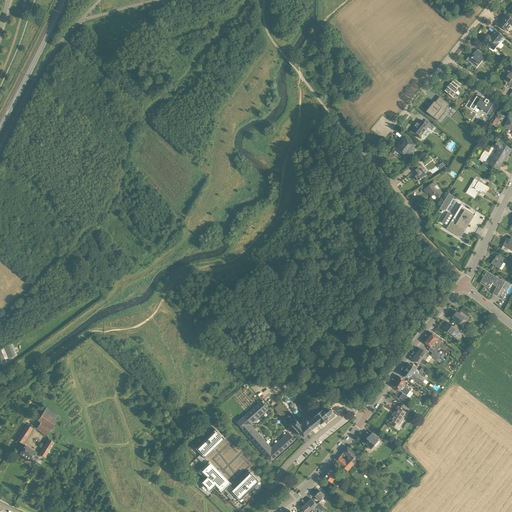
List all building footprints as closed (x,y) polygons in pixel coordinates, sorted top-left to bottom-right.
[(499,25),(507,32),(511,25),(511,20),(505,15),(501,19),(503,21),(499,25)] [(498,44),(504,38),(496,31),(493,35),(494,36),(492,39),(488,35),(483,42),(492,49),(497,43),(498,44)] [(472,58),(472,57),(471,57),(470,57),(469,57),(466,61),(476,69),(485,57),(477,50),(472,56),(473,55),(474,56),(472,58)] [(511,74),(509,73),(507,73),(506,73),(505,74),(504,74),(503,75),(503,76),(503,78),(504,79),(505,80),(504,81),(507,83),(506,86),(510,88),(511,85),(511,74)] [(447,87),(444,90),(443,89),(443,90),(453,98),(452,97),(455,94),(456,94),(457,95),(459,91),(457,89),(459,87),(460,88),(459,87),(460,84),(461,85),(461,84),(454,79),(452,81),(451,80),(450,80),(451,81),(450,83),(448,82),(448,83),(447,84),(448,85),(447,86),(446,85),(446,86),(447,87)] [(439,97),(435,103),(434,102),(426,112),(433,118),(438,122),(446,111),(445,110),(449,105),(439,97)] [(476,97),(474,101),(470,108),(474,110),(475,110),(477,106),(480,108),(481,111),(484,110),(487,113),(491,116),(492,114),(493,115),(494,114),(493,113),(496,110),(491,107),(493,105),(488,102),(489,101),(486,99),(486,100),(481,97),(480,99),(479,99),(480,99),(476,97)] [(421,136),(428,127),(424,123),(420,120),(412,129),(414,131),(414,132),(416,134),(417,133),(421,136)] [(406,137),(402,141),(395,150),(401,154),(400,155),(405,158),(415,145),(406,137)] [(498,141),(497,143),(494,147),(498,150),(489,165),(498,170),(503,161),(504,162),(511,150),(498,141)] [(418,181),(427,175),(423,171),(425,170),(421,165),(414,170),(416,173),(416,172),(418,174),(415,177),(418,181)] [(470,186),(466,193),(474,198),(478,192),(484,195),(489,188),(485,185),(478,181),(474,188),(470,186)] [(431,196),(436,193),(438,196),(442,194),(440,190),(438,191),(432,184),(424,190),(426,193),(428,191),(431,196)] [(449,194),(440,209),(443,211),(452,196),(449,194)] [(453,215),(450,221),(451,222),(446,229),(461,238),(476,214),(461,205),(454,216),(453,215)] [(507,238),(505,241),(503,245),(510,250),(511,249),(511,237),(510,238),(509,239),(507,238)] [(491,264),(493,265),(495,266),(495,267),(499,270),(503,263),(510,267),(511,264),(511,262),(501,256),(499,255),(498,257),(496,256),(494,260),(491,264)] [(489,274),(485,280),(484,279),(481,284),(489,289),(492,285),(497,288),(493,294),(497,297),(505,283),(489,274)] [(463,320),(466,322),(470,318),(461,312),(460,313),(461,313),(460,314),(457,312),(452,318),(460,324),(463,320)] [(459,332),(461,329),(455,324),(454,327),(448,323),(443,329),(451,335),(454,331),(457,334),(459,332)] [(432,334),(433,334),(432,333),(432,334),(431,333),(430,335),(431,335),(428,338),(437,346),(441,341),(432,334)] [(425,343),(433,350),(434,351),(432,353),(437,357),(438,358),(440,355),(436,352),(439,348),(437,346),(428,338),(425,341),(424,342),(425,342),(424,343),(425,343)] [(8,345),(3,348),(0,349),(0,358),(1,362),(7,359),(17,355),(12,344),(8,345)] [(428,358),(429,355),(420,349),(418,352),(418,351),(417,354),(416,355),(422,359),(424,356),(428,358)] [(421,367),(423,364),(426,365),(427,363),(422,359),(416,355),(414,357),(412,360),(421,367)] [(422,381),(423,380),(420,377),(421,376),(414,371),(416,369),(409,364),(409,365),(408,365),(407,367),(405,370),(422,381)] [(402,375),(409,379),(410,378),(422,386),(424,383),(422,381),(405,370),(404,372),(404,371),(402,373),(402,374),(402,375)] [(410,391),(412,389),(406,385),(408,383),(406,382),(406,381),(400,377),(396,382),(403,386),(410,391)] [(396,382),(393,387),(396,389),(396,390),(399,392),(399,391),(402,393),(399,398),(404,401),(408,397),(406,396),(410,391),(403,386),(396,382)] [(262,402),(252,411),(258,418),(269,409),(262,402)] [(293,416),(290,412),(282,402),(274,408),(288,427),(291,424),(292,425),(297,421),(293,416)] [(322,424),(329,418),(329,419),(330,419),(331,420),(335,416),(333,414),(333,413),(333,411),(333,410),(331,408),(331,407),(331,408),(328,408),(328,407),(326,404),(300,425),(297,421),(292,425),(298,432),(300,433),(299,434),(300,436),(301,435),(304,438),(312,431),(313,431),(313,430),(316,427),(317,428),(318,427),(317,427),(319,425),(321,424),(321,425),(322,425),(322,424)] [(394,415),(393,415),(390,420),(393,422),(391,425),(397,429),(407,413),(402,410),(398,407),(398,408),(394,415)] [(46,408),(43,412),(37,421),(40,422),(36,429),(47,436),(57,421),(55,420),(58,415),(46,408)] [(252,411),(244,417),(251,425),(258,418),(252,411)] [(238,423),(237,424),(242,429),(246,425),(248,427),(249,428),(252,426),(251,425),(244,417),(241,421),(238,423)] [(33,428),(27,425),(22,433),(17,441),(22,444),(33,428)] [(246,425),(242,429),(244,431),(251,439),(258,432),(252,426),(249,428),(248,427),(246,425)] [(225,439),(215,429),(211,433),(200,444),(195,448),(196,449),(201,454),(197,458),(205,466),(200,471),(198,472),(205,479),(201,483),(203,485),(202,487),(206,491),(208,490),(210,492),(214,488),(220,495),(225,491),(228,494),(227,496),(231,500),(235,496),(241,502),(245,497),(256,487),(261,482),(259,481),(251,473),(234,489),(204,459),(225,439)] [(258,432),(251,439),(258,447),(265,441),(258,432)] [(289,433),(280,441),(286,447),(295,439),(294,439),(289,433)] [(371,450),(379,440),(376,437),(376,436),(372,433),(368,437),(366,439),(367,440),(365,443),(368,446),(367,447),(371,450)] [(39,455),(44,458),(54,443),(49,439),(39,455)] [(265,441),(258,447),(262,451),(267,456),(271,453),(269,451),(268,449),(271,447),(265,441)] [(280,441),(272,448),(278,455),(286,447),(280,441)] [(40,464),(44,458),(39,455),(36,453),(37,453),(25,445),(19,454),(31,461),(32,459),(40,464)] [(271,453),(267,456),(271,461),(272,461),(271,460),(276,456),(278,455),(272,448),(271,447),(268,449),(269,451),(271,453)] [(354,465),(360,458),(348,447),(345,451),(344,452),(343,453),(348,457),(345,460),(340,456),(336,462),(340,464),(343,467),(348,471),(354,465)] [(334,481),(339,475),(338,474),(331,469),(324,478),(335,486),(337,484),(334,481)] [(368,470),(365,473),(371,478),(373,475),(368,470)] [(323,494),(319,490),(314,495),(320,502),(325,498),(329,501),(332,498),(328,494),(327,495),(326,496),(324,494),(323,494)] [(317,504),(312,499),(311,500),(311,499),(309,501),(307,504),(312,510),(313,510),(314,511),(315,511),(317,510),(318,510),(319,511),(320,511),(325,508),(319,503),(317,504)]
